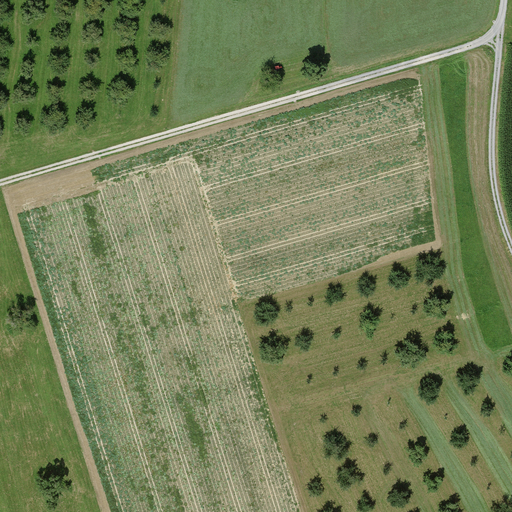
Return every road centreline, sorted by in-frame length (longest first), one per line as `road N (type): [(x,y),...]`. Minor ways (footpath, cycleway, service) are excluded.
road 1 (track): [(495,33),(0,183)]
road 2 (track): [(511,248),(491,165),(503,0)]
